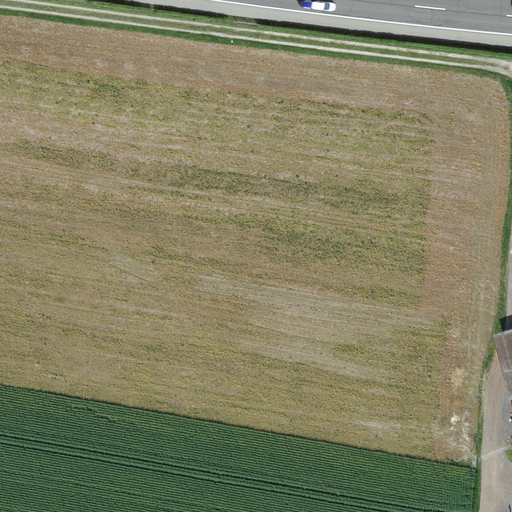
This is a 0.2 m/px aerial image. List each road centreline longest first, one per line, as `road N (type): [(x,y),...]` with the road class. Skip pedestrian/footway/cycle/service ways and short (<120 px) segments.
road 1 (track): [(0,2),(511,68)]
road 2 (motorway): [(362,0),(511,15)]
